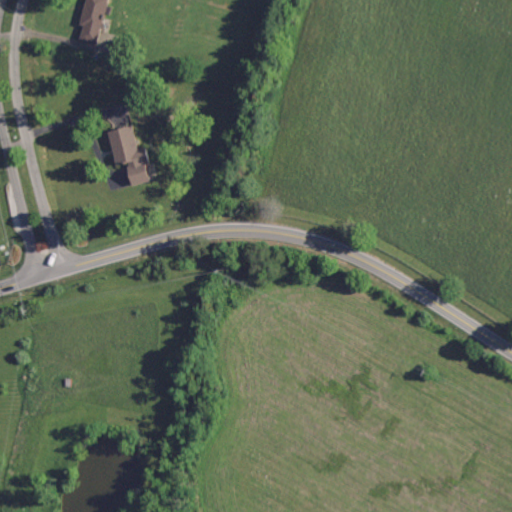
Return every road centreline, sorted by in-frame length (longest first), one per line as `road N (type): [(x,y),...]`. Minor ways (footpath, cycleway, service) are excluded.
road 1 (secondary): [(511,351),(377,267),(312,240),(262,231),(178,237),(0,288)]
road 2 (residential): [(0,5),(3,143),(34,278)]
road 3 (residential): [(61,269),(13,85),(20,0)]
